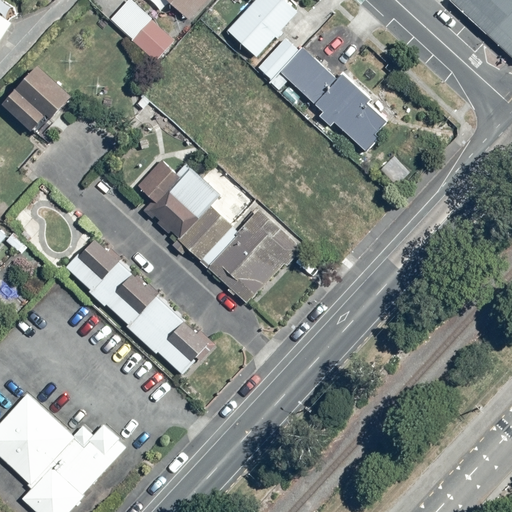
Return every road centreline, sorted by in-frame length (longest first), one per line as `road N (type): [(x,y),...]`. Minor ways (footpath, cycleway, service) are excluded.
road 1 (secondary): [(511,142),(174,511)]
road 2 (residential): [(393,0),(511,107)]
